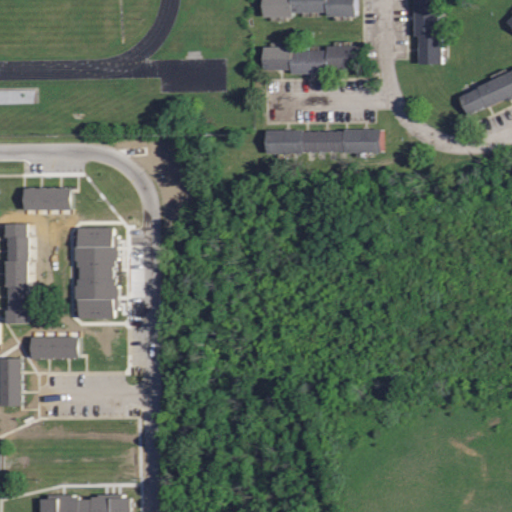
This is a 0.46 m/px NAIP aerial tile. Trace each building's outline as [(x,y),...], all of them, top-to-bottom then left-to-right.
[(281,21),(278,21),(278,16),(265,16),(265,0),(357,0),(357,15),(345,14),(345,20),(342,20),(342,15),(329,15),(329,11),(314,11),(313,16),(310,16),(310,11),(294,11),(294,16),(281,15),(281,21)] [(421,63),(421,35),(416,35),(416,20),(412,20),(412,13),(416,13),(416,0),(439,0),(439,15),(444,15),(444,18),(439,18),(440,33),(443,33),(443,47),(448,47),(448,50),(443,50),(444,63),(421,63)] [(315,76),(310,76),(310,73),(293,73),(293,69),(265,69),(266,46),(278,46),(278,41),(282,41),(282,45),(295,45),(295,49),(310,49),(310,44),(313,44),(313,49),(329,49),(329,45),(342,45),(342,40),(346,40),(346,45),(358,45),(358,68),(331,68),(331,72),(315,72),(315,76)] [(470,114),(461,95),(480,86),(479,85),(499,75),(497,71),(500,70),(503,74),(511,69),(511,96),(490,107),(489,105),(470,114)] [(269,153),(268,129),(305,129),(305,131),(346,130),(346,128),(383,128),(383,151),(347,152),(347,150),(306,151),(306,152),(269,153)] [(26,209),(26,187),(74,187),(75,209),(26,209)] [(11,222),(33,222),(33,288),(35,288),(35,322),(10,322),(10,307),(14,307),(14,290),(10,290),(10,258),(13,258),(13,234),(11,234),(11,222)] [(118,317),(81,317),(81,309),(78,309),(78,285),(80,285),(80,278),(82,278),(82,266),(80,266),(80,259),(77,259),(77,234),(81,234),(81,227),(116,227),(116,234),(120,234),(120,259),(119,259),(119,266),(116,265),(116,278),(119,278),(119,284),(121,284),(121,309),(118,309),(118,317)] [(35,357),(35,335),(82,335),(83,357),(35,357)] [(3,405),(2,357),(24,357),(25,405),(3,405)] [(44,511),(44,498),(52,498),(52,494),(76,493),(76,496),(82,496),(82,498),(95,498),(94,496),(101,496),(101,494),(126,493),(126,497),(134,497),(134,511),(44,511)]
